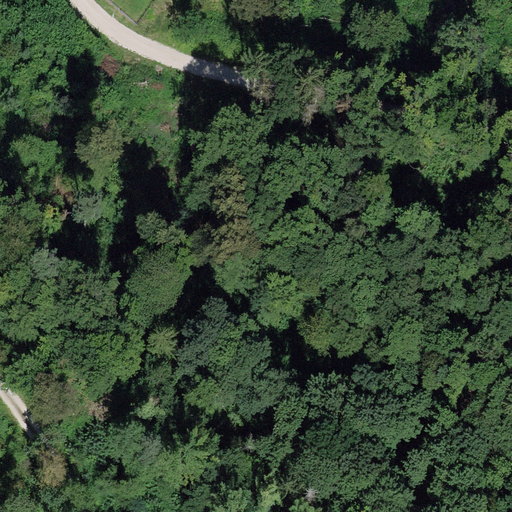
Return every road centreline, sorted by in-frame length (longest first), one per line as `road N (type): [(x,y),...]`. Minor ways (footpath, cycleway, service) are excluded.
road 1 (track): [(511,133),(243,89),(128,37),(81,0)]
road 2 (track): [(0,395),(82,511)]
